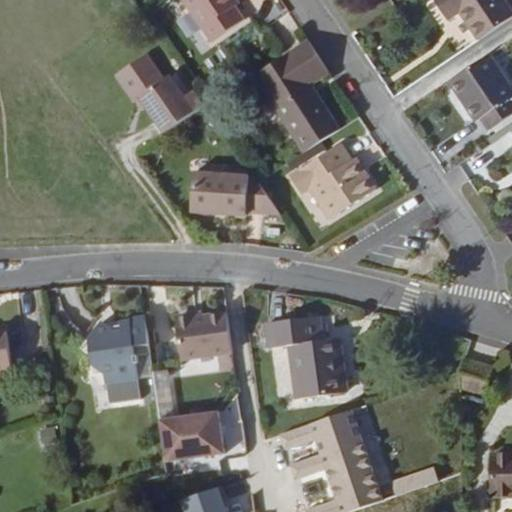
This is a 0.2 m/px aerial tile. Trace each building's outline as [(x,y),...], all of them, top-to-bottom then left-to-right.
[(233,10),(226,0),(179,0),(175,3),(204,48),(237,26),(228,12),(233,10)] [(464,20),(482,46),(511,25),(511,13),(503,0),(443,0),(458,23),(464,20)] [(309,86),(324,73),(302,41),(246,80),(299,156),(337,128),(309,86)] [(159,135),(198,109),(188,94),(180,98),(166,77),(160,81),(143,55),(112,75),(129,102),(131,101),(135,98),(141,108),(159,135)] [(511,93),(491,63),(452,89),(477,129),(483,126),(492,139),(511,124),(511,93)] [(135,98),(131,101),(137,111),(141,108),(135,98)] [(350,164),(338,147),(289,182),(300,198),(308,192),(329,224),(375,192),(354,161),(350,164)] [(239,215),(273,221),(244,178),(191,169),(185,209),(206,212),(218,214),(239,218),(239,215)] [(316,314),(268,320),(272,346),(289,343),(297,393),(344,387),(337,337),(319,339),(316,314)] [(181,318),(177,322),(183,362),(234,355),(228,315),(203,319),(195,320),(190,316),(181,318)] [(151,344),(147,316),(130,318),(131,321),(122,322),(123,333),(115,334),(102,325),(101,324),(89,340),(91,354),(94,374),(107,373),(109,383),(141,378),(138,362),(142,362),(141,354),(137,355),(136,347),(151,344)] [(123,333),(122,322),(102,325),(115,334),(123,333)] [(0,370),(12,369),(7,331),(0,332),(0,370)] [(152,352),(151,344),(136,347),(137,355),(141,354),(142,362),(138,362),(141,378),(156,376),(152,352)] [(492,370),(465,362),(461,373),(462,391),(484,396),(492,370)] [(143,391),(141,378),(109,383),(110,396),(143,391)] [(356,406),(310,417),(332,510),(377,500),(356,406)] [(226,408),(162,418),(168,462),(199,457),(227,451),(223,427),(228,426),(226,408)] [(511,496),(511,452),(491,453),(493,497),(511,496)] [(225,511),(217,484),(178,495),(183,511),(225,511)]
